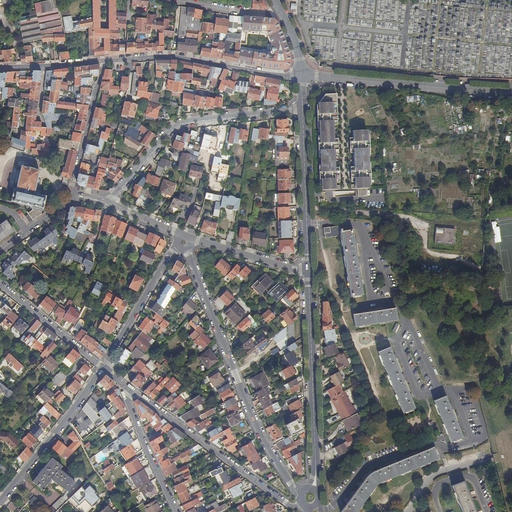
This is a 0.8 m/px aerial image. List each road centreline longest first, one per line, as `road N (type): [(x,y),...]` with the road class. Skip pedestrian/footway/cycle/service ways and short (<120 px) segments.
road 1 (unclassified): [(320,510),(332,507),(366,466),(428,441),(473,444),(359,226),(306,222)]
road 2 (unclassified): [(184,249),(252,417),(293,490),(303,493)]
road 3 (unclassified): [(301,109),(182,123),(108,203)]
road 4 (residential): [(123,385),(284,502),(305,503)]
road 5 (tertiary): [(511,92),(301,76)]
road 6 (tertiary): [(308,269),(315,468)]
road 7 (tertiary): [(104,60),(170,56),(301,76)]
road 8 (residential): [(0,498),(103,367)]
road 9 (residential): [(103,367),(177,245)]
road 10 (residential): [(123,385),(177,511)]
road 11 (unclassified): [(72,192),(104,60)]
road 12 (residential): [(0,284),(103,367)]
road 13 (unclassified): [(190,239),(308,269)]
